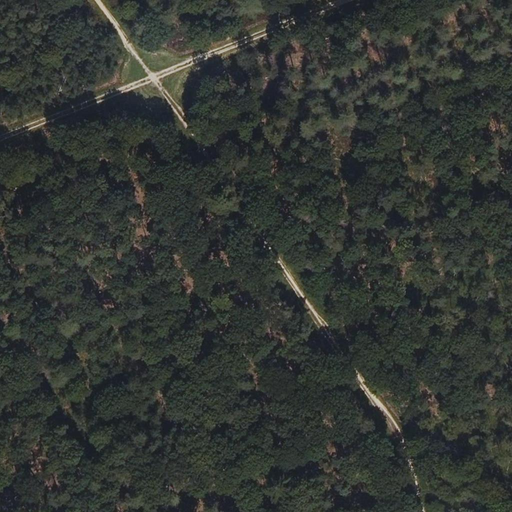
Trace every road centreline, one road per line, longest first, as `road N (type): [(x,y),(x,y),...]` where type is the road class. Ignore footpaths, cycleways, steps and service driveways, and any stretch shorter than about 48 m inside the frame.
road 1 (track): [(98,0),(405,449),(421,511)]
road 2 (track): [(0,139),(347,0)]
